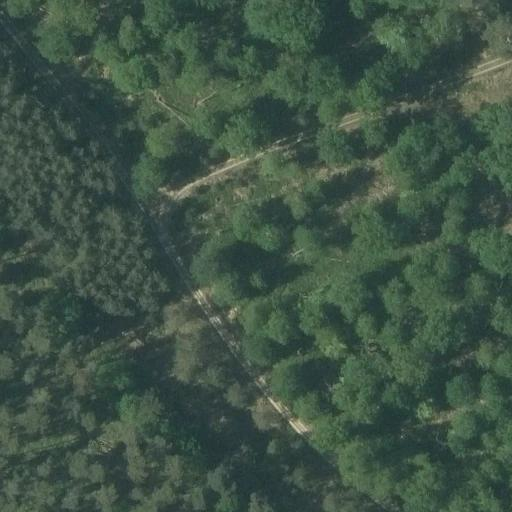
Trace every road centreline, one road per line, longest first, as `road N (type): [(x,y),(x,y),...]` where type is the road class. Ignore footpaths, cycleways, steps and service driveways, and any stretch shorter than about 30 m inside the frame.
road 1 (track): [(401,511),(267,404),(0,33)]
road 2 (track): [(131,215),(343,111),(511,53)]
